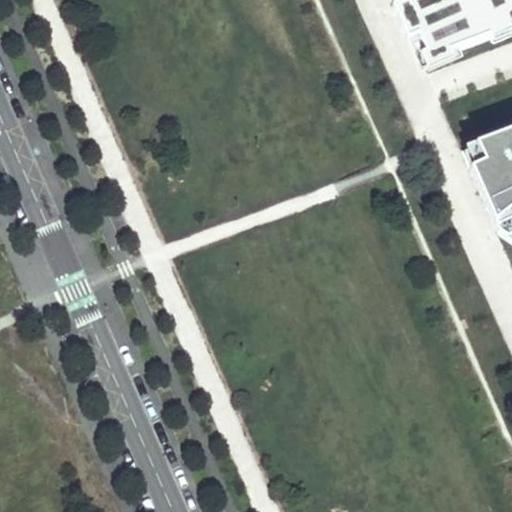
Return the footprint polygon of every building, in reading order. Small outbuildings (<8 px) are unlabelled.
[(511,0),(401,0),(403,3),(392,8),(407,42),(412,40),(418,38),(428,61),(458,50),(490,37),(488,30),(507,23),(510,30),(511,29),(511,0)] [(507,23),(488,30),(490,37),(492,43),(511,35),(511,29),(510,30),(507,23)] [(428,61),(418,38),(412,40),(427,74),(462,60),(458,50),(428,61)] [(511,137),(475,152),(484,171),(471,176),(498,239),(511,248),(511,137)] [(475,152),(465,156),(467,160),(464,161),(471,176),(484,171),(475,152)]
